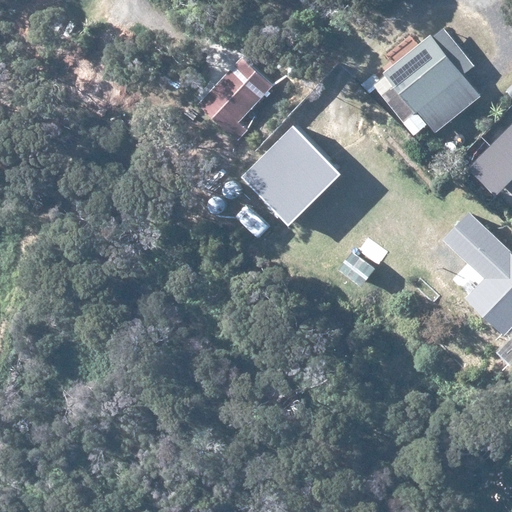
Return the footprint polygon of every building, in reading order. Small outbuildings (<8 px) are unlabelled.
[(437,132),(482,95),(464,73),(475,65),(446,27),(435,36),(433,34),(386,71),(396,84),(384,94),(415,134),(430,123),(437,132)] [(245,57),(202,105),(240,140),(250,130),(241,123),(276,85),(245,57)] [(249,172),(292,219),(352,164),(309,117),(249,172)] [(502,192),(511,182),(511,124),(473,163),(502,192)] [(493,276),(478,291),(511,325),(511,236),(477,201),(448,231),(493,276)] [(381,264),(360,247),(346,264),(367,281),(381,264)] [(511,341),(501,352),(511,363),(511,341)]
